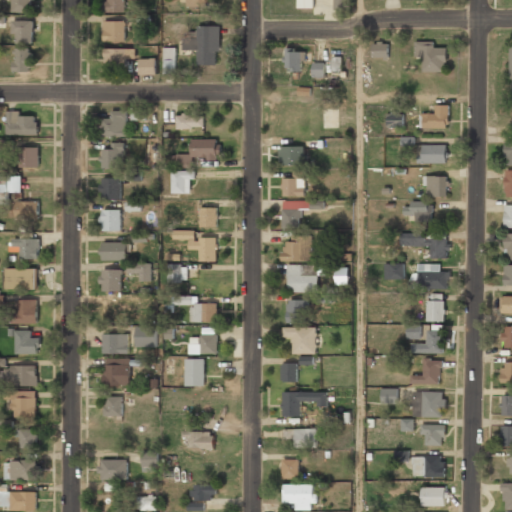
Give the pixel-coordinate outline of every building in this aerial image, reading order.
[(32,12),(32,0),(12,0),(12,12),(32,12)] [(107,0),(107,12),(126,12),(126,0),(107,0)] [(314,0),(299,0),(299,8),(314,8),(314,0)] [(334,0),(334,8),(348,8),(348,0),(334,0)] [(33,43),(33,21),(12,21),(12,43),(33,43)] [(103,21),(103,42),(128,42),(128,21),(103,21)] [(198,49),(197,64),(219,64),(219,25),(198,24),(197,36),(186,36),(186,49),(198,49)] [(436,40),(415,40),(415,57),(425,57),(425,70),(447,70),(447,46),(436,46),(436,40)] [(371,57),(388,57),(388,41),(371,41),(371,57)] [(126,63),(126,47),(105,47),(105,63),(126,63)] [(286,47),(286,70),(304,70),(304,47),(286,47)] [(14,71),(30,71),(30,48),(14,48),(14,71)] [(164,73),(176,73),(175,48),(164,48),(164,73)] [(156,58),(140,58),(140,73),(156,73),(156,58)] [(325,76),(325,63),(313,62),(313,76),(325,76)] [(450,127),(450,104),(433,104),(433,112),(420,112),(420,127),(450,127)] [(100,135),(127,135),(127,109),(111,109),(111,118),(100,118),(100,135)] [(7,134),(39,134),(39,112),(7,112),(7,134)] [(204,127),(204,113),(176,113),(176,127),(204,127)] [(403,113),(388,114),(389,127),(404,126),(403,113)] [(193,166),(193,157),(219,157),(218,138),(179,138),(180,166),(193,166)] [(112,148),(101,148),(101,168),(122,168),(122,141),(112,141),(112,148)] [(419,143),(419,161),(447,161),(447,143),(419,143)] [(39,167),(39,146),(20,146),(20,167),(39,167)] [(305,146),(279,146),(279,164),(305,164),(305,146)] [(192,192),(192,169),(172,169),(172,192),(192,192)] [(127,181),(142,180),(142,171),(127,171),(127,181)] [(448,195),(448,174),(426,174),(426,195),(448,195)] [(0,191),(22,189),(20,175),(0,176),(0,191)] [(283,195),(305,195),(305,176),(283,176),(283,195)] [(121,177),(100,177),(100,198),(121,198),(121,177)] [(39,200),(16,200),(16,218),(39,218),(39,200)] [(304,200),(283,200),(283,227),(304,227),(304,200)] [(432,218),(432,200),(405,200),(405,218),(432,218)] [(127,211),(142,211),(142,201),(126,202),(127,211)] [(217,206),(201,206),(201,226),(217,226),(217,206)] [(122,208),(101,208),(101,229),(122,229),(122,208)] [(217,237),(194,237),(194,231),(187,231),(187,252),(198,252),(198,261),(217,261),(217,237)] [(134,242),(149,242),(149,232),(134,233),(134,242)] [(430,257),(448,257),(448,232),(401,232),(401,246),(430,246),(430,257)] [(10,250),(20,250),(20,259),(39,259),(39,237),(10,237),(10,250)] [(313,260),(313,237),(283,237),(283,260),(313,260)] [(102,259),(128,259),(128,241),(102,241),(102,259)] [(129,272),(141,272),(141,280),(150,280),(150,263),(129,263),(129,272)] [(184,263),(169,263),(169,281),(184,281),(184,263)] [(288,263),(288,290),(319,290),(319,263),(288,263)] [(384,263),(384,279),(404,279),(404,263),(384,263)] [(417,263),(417,288),(450,288),(450,271),(440,271),(440,263),(417,263)] [(511,264),(503,264),(503,285),(511,285),(511,264)] [(102,291),(121,291),(121,267),(102,267),(102,291)] [(36,288),(36,268),(5,268),(5,288),(36,288)] [(427,320),(444,320),(444,293),(427,293),(427,320)] [(193,304),(192,295),(171,296),(171,305),(193,304)] [(502,312),(511,312),(511,295),(502,295),(502,312)] [(310,320),(310,298),(286,298),(286,320),(310,320)] [(38,299),(17,299),(17,322),(38,322),(38,299)] [(101,300),(101,318),(124,318),(124,300),(101,300)] [(217,302),(192,302),(192,322),(217,322),(217,302)] [(294,352),(316,352),(316,325),(285,325),(285,336),(294,336),(294,352)] [(421,338),(420,325),(407,325),(407,339),(421,338)] [(444,353),(444,326),(428,326),(428,343),(413,343),(413,353),(444,353)] [(511,326),(502,326),(502,347),(511,347),(511,326)] [(156,345),(156,327),(137,327),(137,345),(156,345)] [(189,353),(217,353),(217,327),(201,327),(201,336),(189,336),(189,353)] [(16,353),(36,353),(36,329),(16,329),(16,353)] [(129,332),(104,332),(104,353),(129,353),(129,332)] [(104,358),(104,385),(129,385),(129,358),(104,358)] [(204,358),(185,358),(185,385),(204,385),(204,358)] [(442,382),(442,358),(423,358),(423,374),(413,374),(413,382),(442,382)] [(297,380),(297,361),(281,361),(281,380),(297,380)] [(501,381),(511,381),(511,361),(501,361),(501,381)] [(37,385),(37,364),(7,364),(7,377),(9,377),(9,385),(37,385)] [(398,402),(398,387),(382,387),(382,402),(398,402)] [(283,415),(302,415),(302,402),(327,402),(327,390),(283,390),(283,415)] [(445,390),(414,390),(414,415),(445,415),(445,390)] [(511,415),(511,394),(501,394),(501,415),(511,415)] [(105,416),(123,416),(123,395),(105,395),(105,416)] [(36,396),(11,396),(11,416),(36,416),(36,396)] [(414,430),(414,419),(402,419),(402,431),(414,430)] [(445,423),(421,423),(421,443),(445,443),(445,423)] [(511,425),(501,425),(501,444),(511,444),(511,425)] [(18,428),(18,447),(38,447),(38,428),(18,428)] [(186,447),(214,447),(214,429),(186,429),(186,447)] [(318,429),(296,429),(296,447),(318,447),(318,429)] [(144,470),(158,470),(157,452),(143,453),(144,470)] [(445,454),(414,454),(414,475),(445,475),(445,454)] [(283,477),(300,477),(299,458),(282,459),(283,477)] [(128,459),(99,459),(99,478),(128,478),(128,459)] [(36,460),(5,460),(5,479),(36,479),(36,460)] [(511,509),(511,481),(502,481),(502,509),(511,509)] [(191,500),(216,500),(216,483),(191,483),(191,500)] [(294,502),(294,509),(315,509),(315,483),(283,483),(283,502),(294,502)] [(447,486),(421,486),(421,505),(447,505),(447,486)] [(0,509),(36,509),(36,491),(0,491),(0,509)] [(143,509),(156,509),(156,496),(143,496),(143,509)]
